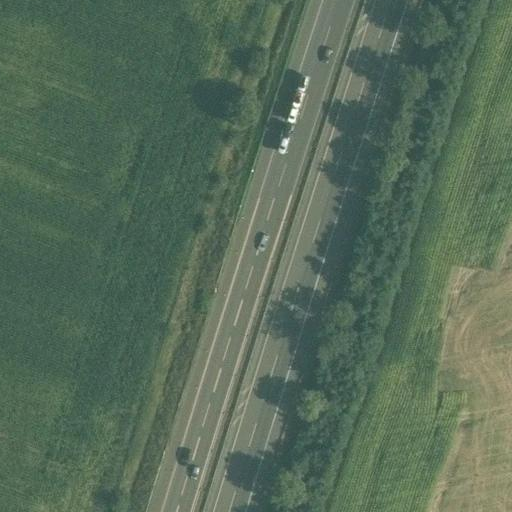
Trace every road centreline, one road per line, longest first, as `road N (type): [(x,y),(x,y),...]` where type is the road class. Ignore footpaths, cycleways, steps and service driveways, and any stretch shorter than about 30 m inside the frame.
road 1 (motorway): [(343,0),(180,511)]
road 2 (motorway): [(226,511),(389,0)]
